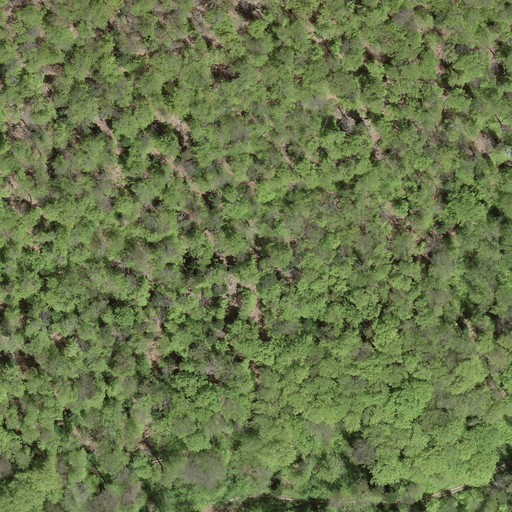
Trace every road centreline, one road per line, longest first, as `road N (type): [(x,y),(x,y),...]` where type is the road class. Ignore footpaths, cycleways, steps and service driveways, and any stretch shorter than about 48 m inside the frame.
road 1 (track): [(0,277),(319,189)]
road 2 (track): [(216,511),(245,497),(426,497),(511,462)]
